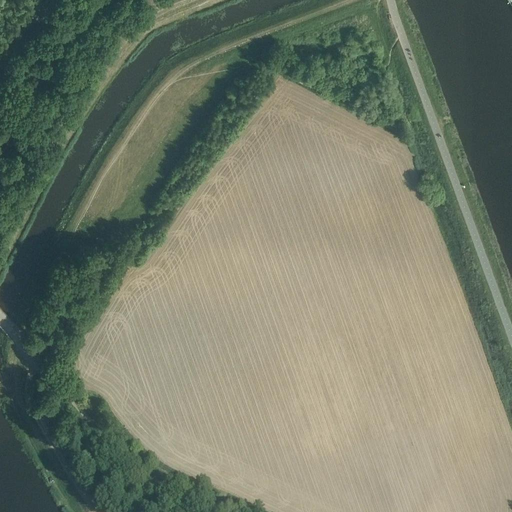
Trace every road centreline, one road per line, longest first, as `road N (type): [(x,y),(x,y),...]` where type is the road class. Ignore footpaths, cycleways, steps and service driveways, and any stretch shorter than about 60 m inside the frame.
road 1 (unclassified): [(217,511),(128,461),(0,317)]
road 2 (track): [(30,356),(29,397),(89,511)]
